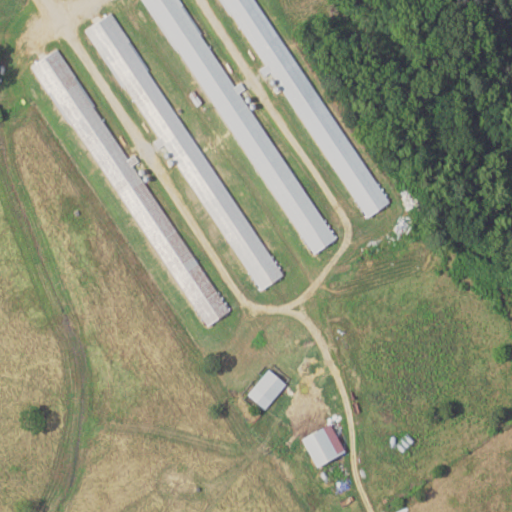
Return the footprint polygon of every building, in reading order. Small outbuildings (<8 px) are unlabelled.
[(330,240),(240,92),(244,90),(239,82),(230,87),(176,0),(148,0),(304,256),(330,240)] [(218,0),(260,67),(257,69),(261,76),(270,71),(361,219),(383,205),(256,0),(218,0)] [(163,142),(254,291),(275,278),(112,10),(84,27),(156,146),(163,142)] [(194,330),(222,313),(134,161),(126,165),(57,47),(37,59),(194,330)] [(243,393),(260,409),(282,384),(265,369),(243,393)] [(339,453),(328,423),(297,435),(308,465),(339,453)]
